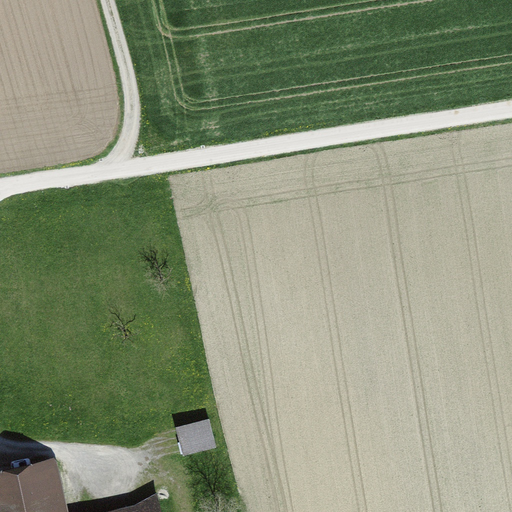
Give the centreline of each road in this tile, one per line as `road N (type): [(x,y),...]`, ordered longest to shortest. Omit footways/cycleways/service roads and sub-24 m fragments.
road 1 (unclassified): [(511,110),(0,188)]
road 2 (track): [(116,171),(133,91),(110,0)]
